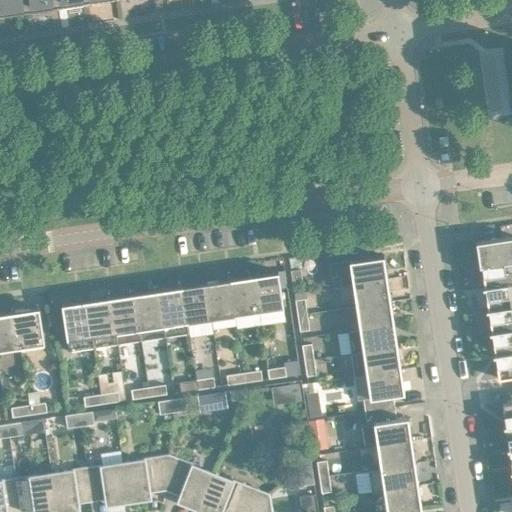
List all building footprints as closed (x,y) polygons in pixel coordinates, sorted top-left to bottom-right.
[(0,0),(0,14),(28,10),(26,0),(0,0)] [(26,0),(28,10),(58,6),(56,0),(26,0)] [(479,263),(481,263),(481,262),(511,257),(511,233),(476,239),(479,263)] [(351,270),(353,281),(387,276),(384,252),(329,260),(331,273),(351,270)] [(483,286),(485,286),(485,285),(511,280),(511,257),(481,262),(481,263),(483,274),(481,274),(483,284),(482,284),(483,286)] [(290,267),(293,283),(303,282),(300,266),(290,267)] [(278,268),(253,272),(258,308),(283,304),(278,268)] [(253,272),(229,275),(235,311),(258,308),(253,272)] [(229,275),(206,279),(211,315),(235,311),(229,275)] [(353,281),(356,304),(391,299),(387,276),(353,281)] [(206,279),(182,282),(189,330),(213,327),(211,315),(206,279)] [(486,309),(488,308),(488,307),(511,303),(511,280),(485,285),(485,286),(486,296),(485,297),(486,306),(486,309)] [(182,282),(158,286),(165,334),(189,330),(182,282)] [(158,286),(134,290),(141,338),(165,334),(158,286)] [(134,290),(110,293),(117,341),(141,338),(134,290)] [(110,293),(86,297),(93,345),(117,341),(110,293)] [(295,297),(297,313),(307,311),(305,295),(295,297)] [(93,345),(86,297),(62,300),(69,348),(93,345)] [(356,304),(359,326),(394,321),(391,299),(356,304)] [(489,331),(492,331),(491,330),(511,326),(511,303),(488,307),(488,308),(490,319),(488,319),(489,329),(489,331)] [(39,304),(14,308),(19,344),(44,340),(39,304)] [(14,308),(0,309),(0,346),(19,344),(14,308)] [(307,311),(297,313),(300,328),(309,327),(307,311)] [(347,328),(351,351),(397,344),(394,321),(359,326),(347,328)] [(493,354),(495,353),(495,352),(511,349),(511,326),(491,330),(492,331),(493,341),(491,342),(493,352),(492,352),(493,354)] [(302,342),(304,358),(314,356),(311,340),(302,342)] [(351,351),(354,373),(401,366),(397,344),(351,351)] [(511,374),(511,349),(495,352),(495,353),(498,376),(511,374)] [(314,356),(304,358),(306,373),(316,372),(314,356)] [(267,366),(269,376),(286,373),(285,363),(267,366)] [(354,373),(360,409),(394,404),(393,392),(404,390),(401,366),(354,373)] [(261,367),(243,370),(245,379),(262,377),(261,367)] [(245,379),(243,370),(226,372),(227,382),(245,379)] [(213,374),(196,377),(197,386),(215,384),(213,374)] [(197,386),(196,377),(179,379),(180,389),(197,386)] [(298,380),(272,384),(274,401),(301,397),(298,380)] [(165,381),(148,384),(149,393),(166,391),(165,381)] [(149,393),(148,384),(131,386),(132,396),(149,393)] [(38,388),(28,390),(29,401),(40,400),(38,388)] [(117,388),(100,391),(102,401),(119,398),(117,388)] [(225,388),(210,391),(212,407),(227,405),(225,388)] [(102,401),(100,391),(83,394),(84,403),(102,401)] [(185,394),(171,396),(173,409),(186,407),(185,394)] [(173,409),(171,396),(158,398),(160,411),(173,409)] [(511,398),(502,400),(505,422),(505,423),(511,422),(511,398)] [(29,401),(28,402),(29,411),(46,409),(45,399),(40,400),(29,401)] [(319,400),(306,402),(307,414),(321,412),(319,400)] [(29,411),(28,402),(11,404),(12,414),(29,411)] [(365,444),(377,443),(411,437),(408,414),(396,415),(394,404),(360,409),(365,444)] [(115,405),(103,406),(105,416),(116,415),(115,405)] [(92,408),(78,410),(80,423),(94,421),(92,408)] [(80,423),(78,410),(65,412),(67,425),(80,423)] [(21,419),(7,421),(9,433),(23,431),(21,419)] [(0,434),(9,433),(7,421),(0,421),(0,434)] [(507,434),(508,445),(509,446),(511,445),(511,422),(505,423),(505,422),(503,423),(505,435),(507,434)] [(326,431),(311,433),(313,446),(327,444),(326,431)] [(377,443),(380,465),(415,460),(411,437),(377,443)] [(148,487),(165,484),(168,453),(122,459),(128,497),(149,494),(148,487)] [(178,497),(198,505),(212,470),(168,453),(165,484),(181,490),(178,497)] [(297,456),(299,469),(312,467),(310,454),(297,456)] [(316,459),(319,474),(328,473),(326,457),(316,459)] [(107,500),(128,497),(122,459),(87,465),(91,495),(106,493),(107,500)] [(372,490),(384,488),(418,483),(415,460),(380,465),(368,467),(372,490)] [(77,497),(91,495),(87,465),(51,470),(57,508),(78,504),(77,497)] [(312,467),(299,469),(301,482),(314,481),(312,467)] [(36,511),(57,508),(51,470),(15,475),(20,506),(35,504),(36,511)] [(218,511),(220,506),(235,511),(242,511),(268,492),(212,470),(198,505),(215,511),(218,511)] [(328,473),(319,474),(321,490),(331,489),(328,473)] [(6,511),(6,508),(20,506),(15,475),(0,477),(0,511),(6,511)] [(384,488),(387,510),(422,505),(418,483),(384,488)] [(270,511),(268,492),(242,511),(270,511)] [(323,504),(324,511),(334,511),(333,502),(323,504)]
